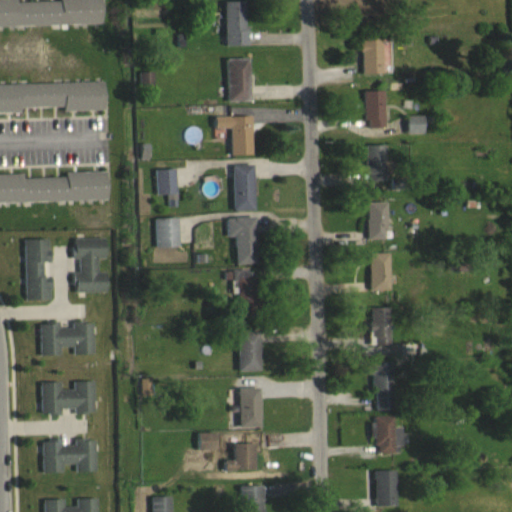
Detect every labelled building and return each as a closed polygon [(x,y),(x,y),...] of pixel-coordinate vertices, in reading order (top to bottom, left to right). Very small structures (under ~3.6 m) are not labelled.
[(0,36),(99,33),(98,5),(57,6),(57,10),(14,12),(14,8),(0,7),(0,36)] [(223,55),(244,55),(243,10),(221,11),(223,55)] [(378,83),(378,46),(357,47),(358,84),(378,83)] [(379,82),(388,82),(388,47),(379,47),(379,82)] [(246,111),(246,68),(223,68),(224,112),(246,111)] [(150,94),(150,82),(136,82),(136,94),(150,94)] [(0,93),(0,122),(17,122),(17,118),(60,117),(61,121),(101,120),(101,92),(0,93)] [(380,100),(361,100),(361,137),(380,137),(380,100)] [(420,143),(420,125),(403,125),(403,143),(420,143)] [(227,165),(248,164),(248,126),(211,126),(211,138),(226,137),(227,165)] [(364,191),(382,190),(381,155),(362,155),(364,191)] [(250,175),(229,175),(229,221),(251,220),(250,175)] [(153,204),(172,204),(171,179),(152,179),(153,204)] [(104,181),(62,182),(63,187),(20,188),(20,183),(0,183),(0,212),(104,210),(104,181)] [(382,212),(363,212),(364,249),(383,249),(382,212)] [(174,227),(151,228),(152,257),(175,256),(174,227)] [(231,247),(232,274),(253,273),(252,227),(223,228),(223,247),(231,247)] [(20,249),(22,310),(47,309),(47,286),(40,287),(39,272),(46,271),(46,248),(20,249)] [(103,302),(103,281),(95,281),(94,268),(103,268),(102,248),(70,248),(70,270),(76,269),(77,283),(70,283),(71,303),(103,302)] [(367,300),(386,300),(386,263),(366,263),(367,300)] [(234,288),(233,326),(252,326),(252,287),(241,287),(241,288),(234,288)] [(386,318),(366,318),(367,355),(387,355),(386,318)] [(37,365),(57,365),(57,357),(71,356),(71,365),(91,364),(90,331),(70,331),(70,338),(56,338),(56,332),(36,333),(37,365)] [(235,381),(257,381),(256,341),(234,341),(235,381)] [(371,420),(391,420),(390,372),(370,372),(371,420)] [(37,392),(38,425),(58,424),(57,418),(72,418),(72,424),(92,423),(91,391),(71,391),(71,399),(58,400),(57,392),(37,392)] [(237,438),(257,437),(257,397),(236,398),(237,438)] [(398,437),(390,437),(390,426),(367,426),(367,448),(372,448),(372,463),(398,463),(398,437)] [(212,442),(195,443),(196,460),(213,460),(212,442)] [(252,463),(257,462),(256,448),(251,448),(251,453),(230,454),(231,470),(222,470),(222,481),(253,479),(252,463)] [(40,482),(59,482),(59,474),(73,474),(73,482),(93,481),(93,449),(73,449),(73,455),(59,455),(59,450),(39,450),(40,482)] [(392,511),(392,480),(371,480),(371,511),(392,511)] [(238,511),(260,511),(260,495),(238,496),(238,511)]
